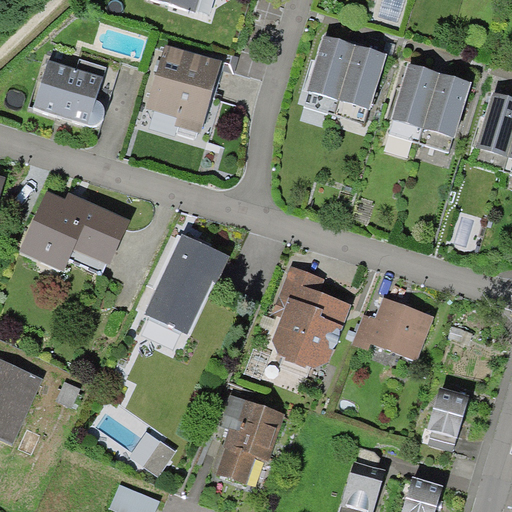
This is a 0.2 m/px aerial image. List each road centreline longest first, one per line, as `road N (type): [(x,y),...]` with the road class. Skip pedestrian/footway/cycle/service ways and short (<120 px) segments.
road 1 (residential): [(249,215),(511,295)]
road 2 (residential): [(0,135),(249,215)]
road 3 (residential): [(298,0),(257,141),(249,215)]
